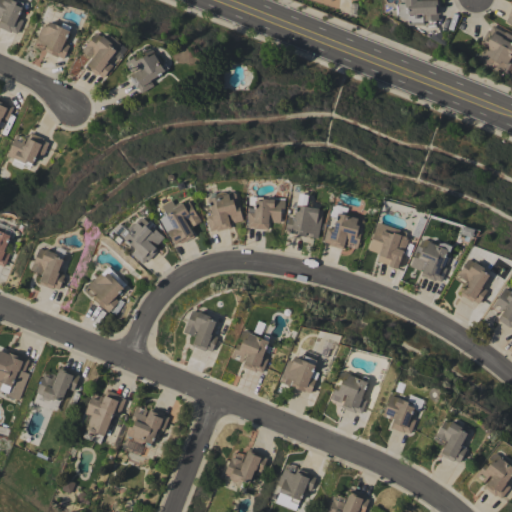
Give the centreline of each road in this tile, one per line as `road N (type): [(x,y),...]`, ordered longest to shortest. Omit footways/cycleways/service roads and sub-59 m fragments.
road 1 (residential): [(126,362),(149,308),(190,271),(247,262),(384,297),(511,379)]
road 2 (residential): [(126,362),(384,467),(451,511)]
road 3 (primary): [(511,118),(223,0)]
road 4 (residential): [(0,309),(126,362)]
road 5 (residential): [(210,398),(169,511)]
